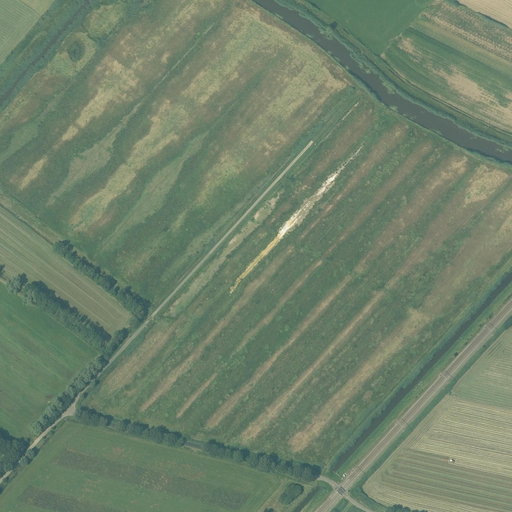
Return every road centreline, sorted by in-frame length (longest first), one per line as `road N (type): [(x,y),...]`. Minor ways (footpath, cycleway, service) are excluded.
road 1 (unclassified): [(65,412),(315,141)]
road 2 (unclassified): [(370,511),(317,477),(65,412)]
